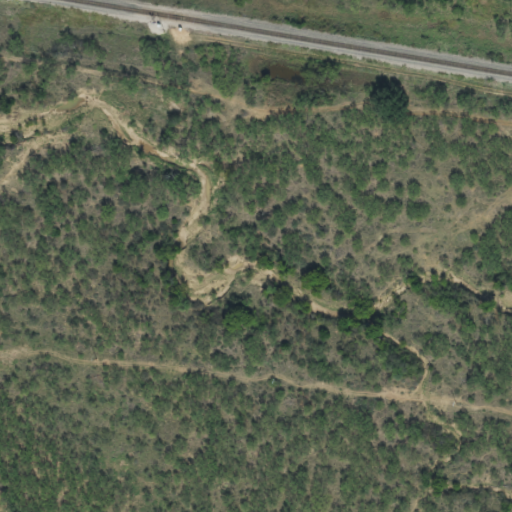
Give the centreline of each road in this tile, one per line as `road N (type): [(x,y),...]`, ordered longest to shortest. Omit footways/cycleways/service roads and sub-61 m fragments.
road 1 (residential): [(511,134),(449,121),(267,141),(0,200)]
road 2 (residential): [(16,197),(16,313),(0,385)]
